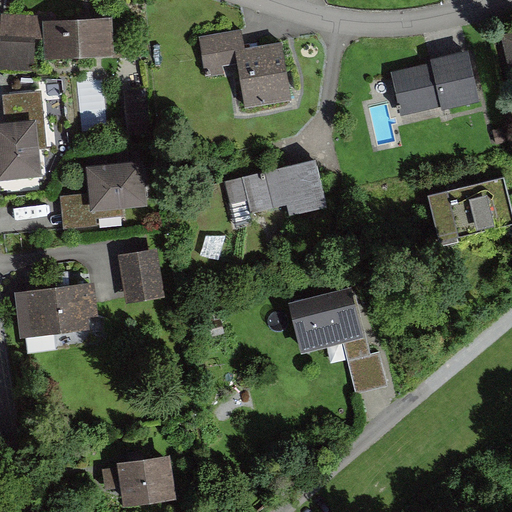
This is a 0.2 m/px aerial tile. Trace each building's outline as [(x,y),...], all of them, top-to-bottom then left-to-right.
[(54,18),(1,16),(0,34),(0,72),(35,74),(36,41),(44,41),(43,24),(54,23),(54,18)] [(54,23),(43,24),(44,41),(45,62),(114,59),(112,20),(54,23)] [(243,32),(200,39),(206,79),(225,75),(224,68),(238,65),(246,111),(293,103),(284,44),(246,50),(243,32)] [(511,35),(501,38),(511,83),(511,35)] [(431,66),(392,75),(402,118),(441,108),(442,114),(481,105),(469,54),(431,63),(431,66)] [(146,91),(124,93),(128,137),(150,135),(146,91)] [(6,127),(0,128),(0,184),(43,180),(40,151),(49,150),(43,93),(3,96),(6,127)] [(90,195),(61,199),(65,232),(98,228),(97,221),(127,217),(126,212),(149,209),(144,164),(87,170),(90,195)] [(316,164),(225,184),(230,207),(249,203),(252,216),(287,208),(290,219),(327,211),(316,164)] [(511,206),(506,180),(428,199),(439,246),(511,229),(511,206)] [(158,252),(119,257),(126,306),(166,300),(158,252)] [(95,285),(16,296),(22,341),(91,331),(90,321),(100,319),(95,285)] [(352,290),(289,306),(302,358),(344,347),(366,342),(352,290)] [(366,342),(344,347),(357,396),(389,388),(380,353),(369,356),(366,342)] [(171,458),(118,467),(118,469),(103,471),(106,492),(121,490),(124,510),(178,502),(171,458)]
